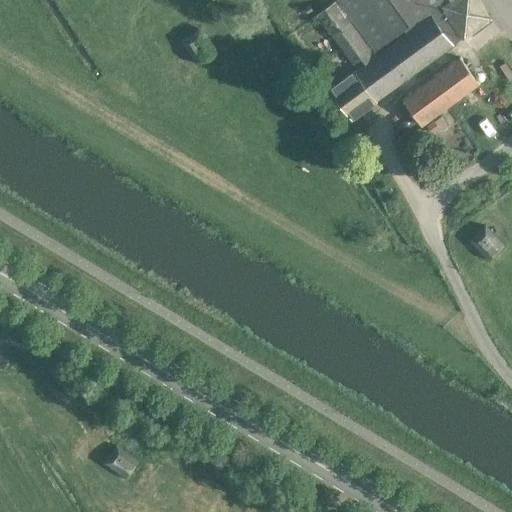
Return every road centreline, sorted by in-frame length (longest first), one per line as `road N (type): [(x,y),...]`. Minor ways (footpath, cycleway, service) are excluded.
road 1 (track): [(466,337),(0,53)]
road 2 (secondary): [(394,511),(0,274)]
road 3 (unclassified): [(511,384),(490,357),(434,243)]
